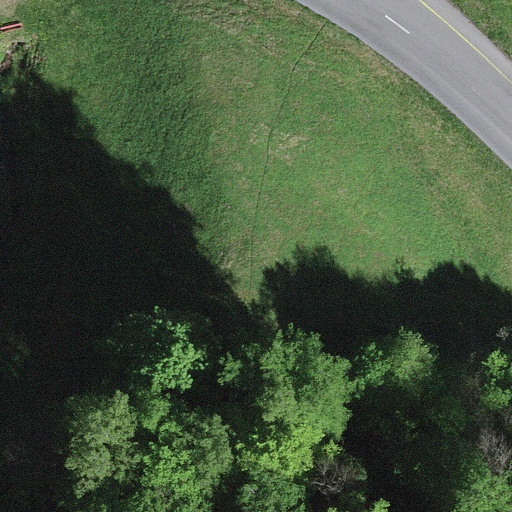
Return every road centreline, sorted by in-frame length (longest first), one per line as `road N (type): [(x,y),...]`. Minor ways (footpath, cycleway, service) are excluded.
road 1 (track): [(511,396),(360,375),(191,420),(144,511)]
road 2 (tertiary): [(511,127),(391,15),(359,0)]
